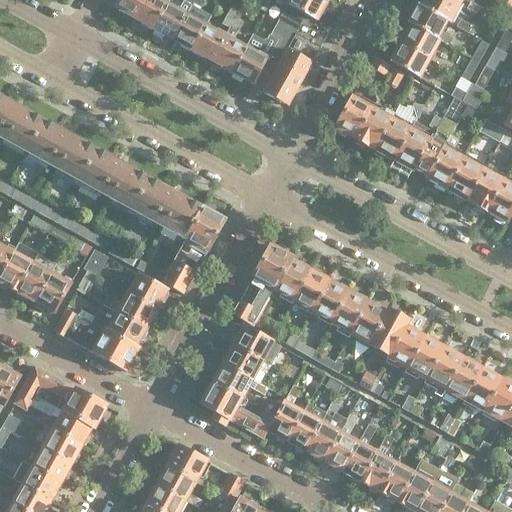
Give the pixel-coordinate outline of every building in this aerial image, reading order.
[(133,19),(143,0),(117,0),(113,8),(133,19)] [(152,30),(166,4),(167,4),(168,0),(143,0),(133,19),(141,23),(140,24),(152,30)] [(198,12),(203,1),(200,0),(193,0),(190,8),(198,12)] [(264,0),(248,0),(252,2),(251,4),(265,12),(270,3),(264,0)] [(326,4),(318,0),(274,0),(274,1),(285,7),(303,16),(315,23),(320,15),(323,16),(328,7),(325,5),(326,4)] [(420,7),(448,22),(451,23),(461,5),(451,0),(423,0),(420,7)] [(509,8),(511,2),(511,0),(500,0),(499,3),(509,8)] [(470,1),(466,8),(475,13),(479,6),(470,1)] [(172,40),(187,13),(178,8),(177,9),(167,4),(166,4),(152,30),(164,37),(165,36),(172,40)] [(239,10),(231,5),(221,25),(228,29),(234,19),(239,10)] [(410,17),(407,23),(438,40),(440,42),(447,45),(451,39),(441,33),(448,22),(420,7),(419,7),(416,6),(416,7),(414,6),(408,16),(410,17)] [(245,47),(231,73),(243,80),(243,79),(263,90),(303,16),(285,7),(260,53),(258,52),(258,54),(245,47)] [(190,51),(205,25),(208,18),(198,12),(190,8),(187,13),(172,40),(180,44),(180,45),(190,51)] [(303,16),(263,90),(264,91),(263,93),(287,107),(311,63),(327,33),(314,26),(315,23),(303,16)] [(228,29),(225,34),(210,61),(220,66),(220,67),(231,73),(245,47),(233,41),(234,39),(233,39),(241,23),(234,19),(228,29)] [(460,19),(456,26),(468,33),(472,26),(460,19)] [(403,37),(399,43),(430,60),(440,42),(438,40),(407,23),(400,36),(403,37)] [(205,25),(190,51),(203,58),(203,57),(210,61),(225,34),(217,29),(216,30),(205,25)] [(511,38),(511,33),(505,30),(495,48),(504,53),(511,38)] [(482,59),(490,45),(481,40),(473,55),(482,59)] [(393,55),(389,62),(388,63),(419,80),(430,60),(399,43),(398,46),(395,44),(390,54),(393,55)] [(493,50),(485,66),(493,71),(502,55),(493,50)] [(367,67),(368,67),(384,77),(385,75),(389,78),(394,70),(389,67),(390,67),(372,57),(367,67)] [(468,82),(478,63),(471,59),(461,77),(468,82)] [(493,71),(485,66),(474,85),(483,90),(493,71)] [(403,75),(394,70),(386,84),(395,89),(403,75)] [(470,83),(468,82),(461,77),(456,86),(465,92),(470,83)] [(462,100),(465,92),(456,86),(452,95),(462,100)] [(472,88),(464,104),(473,109),(481,93),(472,88)] [(353,94),(334,129),(336,130),(335,133),(344,138),(346,136),(354,141),(373,105),(354,95),(353,94)] [(42,121),(0,97),(0,140),(3,142),(1,144),(23,156),(42,121)] [(373,105),(354,141),(355,141),(354,143),(363,149),(365,146),(373,151),(392,116),(373,105)] [(392,116),(373,151),(374,152),(373,154),(383,160),(384,157),(392,161),(410,128),(412,126),(422,107),(413,105),(413,106),(407,106),(406,108),(401,107),(398,105),(392,116)] [(482,114),(466,106),(463,112),(478,120),(482,114)] [(511,106),(502,125),(501,127),(511,132),(511,106)] [(428,126),(435,130),(441,119),(434,115),(428,126)] [(443,146),(448,137),(449,135),(454,126),(441,119),(435,130),(432,137),(413,170),(414,170),(427,177),(443,146)] [(42,121),(23,156),(46,169),(47,166),(51,168),(69,136),(42,121)] [(498,143),(504,132),(485,121),(478,132),(498,143)] [(413,170),(432,137),(412,126),(410,128),(392,161),(394,162),(392,165),(402,170),(403,168),(412,172),(413,170)] [(511,137),(511,136),(504,132),(498,143),(506,148),(511,137)] [(446,191),(464,158),(465,155),(454,149),(459,140),(449,135),(448,137),(443,146),(427,177),(425,180),(434,185),(433,187),(443,193),(444,190),(446,191)] [(97,151),(69,136),(51,168),(55,171),(54,174),(77,186),(97,151)] [(148,179),(97,151),(77,186),(99,198),(100,195),(108,200),(107,202),(129,214),(148,179)] [(464,158),(446,191),(454,196),(453,198),(463,204),(464,201),(465,202),(484,169),(485,167),(465,155),(464,158)] [(484,169),(465,202),(474,207),(473,209),(483,215),(484,212),(485,213),(503,180),(505,178),(485,167),(484,169)] [(503,180),(485,213),(494,218),(493,220),(503,226),(504,223),(506,224),(511,213),(511,181),(505,178),(503,180)] [(202,208),(148,179),(129,214),(151,227),(153,224),(161,229),(159,232),(182,244),(183,242),(202,208)] [(0,193),(12,200),(17,191),(4,184),(0,191),(0,193)] [(25,207),(30,198),(17,191),(12,200),(25,207)] [(38,215),(43,206),(30,198),(25,207),(38,215)] [(19,219),(24,211),(13,205),(8,213),(19,219)] [(51,222),(56,213),(43,206),(38,215),(51,222)] [(183,242),(182,244),(181,245),(203,257),(224,220),(202,208),(183,242)] [(65,229),(70,220),(56,213),(51,222),(65,229)] [(31,226),(47,235),(52,226),(36,217),(31,226)] [(78,236),(83,227),(70,220),(65,229),(78,236)] [(72,238),(52,226),(47,235),(67,246),(72,238)] [(91,244),(96,235),(83,227),(78,236),(91,244)] [(104,251),(109,242),(96,235),(91,244),(104,251)] [(86,246),(72,238),(67,246),(81,255),(86,246)] [(0,244),(0,280),(15,252),(16,250),(9,245),(7,248),(0,244)] [(111,245),(107,254),(120,261),(124,252),(111,245)] [(167,271),(165,275),(163,279),(161,283),(183,295),(203,257),(181,245),(173,261),(167,271)] [(252,278),(253,279),(240,302),(262,314),(270,298),(273,292),(291,261),(290,261),(291,258),(270,246),(252,278)] [(15,252),(0,280),(0,288),(5,292),(8,289),(16,294),(34,260),(26,255),(24,258),(15,252)] [(106,258),(94,252),(83,272),(86,274),(93,277),(94,278),(106,258)] [(137,259),(124,252),(120,261),(132,268),(137,259)] [(35,305),(52,273),(57,265),(37,255),(34,260),(16,294),(17,295),(17,298),(24,302),(27,300),(35,305)] [(153,268),(140,261),(136,269),(148,276),(153,268)] [(291,261),(273,292),(270,298),(277,302),(281,296),(292,302),(310,271),(308,271),(307,267),(302,264),(297,264),(291,261)] [(165,275),(153,268),(148,276),(160,283),(163,279),(165,275)] [(310,271),(292,302),(312,313),(329,282),(328,281),(326,277),(321,274),(317,275),(310,271)] [(52,273),(35,305),(36,305),(36,308),(43,312),(46,310),(54,315),(57,311),(72,284),(71,283),(72,280),(65,276),(63,279),(52,273)] [(137,273),(125,295),(156,311),(161,303),(164,303),(168,296),(166,293),(168,290),(137,273)] [(86,274),(75,292),(82,296),(93,277),(86,274)] [(329,282),(312,313),(331,324),(349,293),(347,292),(346,288),(340,285),(336,286),(329,282)] [(349,293),(331,324),(330,326),(350,336),(368,304),(366,303),(365,299),(360,296),(355,297),(349,293)] [(107,298),(102,307),(114,313),(146,330),(150,322),(153,322),(157,315),(156,313),(156,311),(125,295),(119,305),(107,298)] [(239,302),(232,314),(255,327),(262,315),(262,314),(240,302),(240,303),(239,302)] [(368,304),(350,336),(368,347),(386,314),(384,309),(379,306),(374,307),(368,304)] [(51,332),(54,333),(65,340),(79,317),(79,316),(65,308),(51,332)] [(408,322),(388,311),(386,314),(368,347),(388,358),(406,325),(408,322)] [(114,313),(104,332),(135,350),(140,341),(143,341),(147,334),(145,331),(146,330),(114,313)] [(262,315),(255,327),(264,332),(270,320),(269,319),(262,315)] [(65,340),(92,354),(126,373),(138,351),(135,350),(104,332),(102,331),(79,317),(65,340)] [(91,324),(98,328),(101,323),(94,319),(91,324)] [(388,358),(386,361),(405,371),(424,338),(416,334),(415,330),(406,325),(388,358)] [(232,341),(233,345),(264,361),(271,365),(280,347),(273,344),(274,342),(248,328),(248,329),(243,327),(239,335),(235,335),(232,341)] [(298,338),(291,334),(285,344),(292,349),(297,341),(298,338)] [(424,338),(405,371),(425,382),(443,349),(435,344),(434,341),(428,338),(425,339),(424,338)] [(316,352),(297,341),(292,349),(312,360),(316,352)] [(263,363),(264,361),(233,345),(234,345),(229,354),(225,354),(222,360),(224,363),(223,364),(253,380),(259,370),(265,373),(264,375),(274,380),(278,371),(263,363)] [(443,349),(425,382),(436,389),(434,394),(441,398),(444,393),(463,360),(455,355),(454,352),(448,348),(444,350),(443,349)] [(335,363),(316,352),(312,360),(331,370),(335,363)] [(463,360),(444,393),(463,403),(482,370),(474,366),(473,362),(467,359),(464,360),(463,360)] [(342,365),(336,361),(335,363),(331,370),(337,374),(342,365)] [(214,381),(213,382),(244,399),(249,388),(272,401),(276,393),(253,381),(253,380),(223,364),(219,372),(215,372),(212,378),(213,381),(214,381)] [(289,364),(285,373),(293,377),(297,370),(297,369),(289,364)] [(0,368),(0,415),(3,409),(18,382),(20,378),(11,374),(12,370),(4,366),(1,368),(0,368)] [(33,368),(26,380),(25,380),(12,404),(26,413),(29,406),(34,398),(47,375),(33,368)] [(482,370),(463,403),(483,414),(501,381),(493,377),(492,373),(486,370),(483,371),(482,370)] [(369,391),(375,382),(377,377),(366,371),(358,385),(369,391)] [(34,398),(60,413),(91,429),(94,430),(107,408),(75,391),(47,375),(34,398)] [(323,385),(336,393),(341,385),(327,377),(323,385)] [(501,381),(483,414),(506,427),(511,415),(511,385),(511,383),(505,380),(502,381),(501,381)] [(244,399),(213,382),(210,388),(207,387),(201,398),(204,399),(201,405),(216,413),(213,419),(226,427),(229,420),(263,439),(267,431),(276,416),(270,413),(264,410),(263,410),(258,420),(238,408),(244,399)] [(375,382),(369,391),(379,397),(384,387),(375,382)] [(277,437),(277,440),(284,444),(285,443),(303,412),(291,405),(294,399),(287,395),(280,408),(276,416),(267,431),(277,437)] [(408,413),(413,403),(415,400),(408,395),(400,409),(408,413)] [(34,398),(29,406),(49,418),(51,415),(57,418),(60,413),(34,398)] [(413,403),(408,413),(418,418),(423,409),(413,403)] [(303,412),(285,443),(287,442),(296,447),(296,450),(302,454),(304,452),(321,422),(325,415),(307,404),(303,412)] [(321,422),(305,452),(314,457),(314,460),(321,464),(322,463),(340,432),(345,421),(334,414),(338,408),(331,404),(325,415),(321,422)] [(51,429),(82,446),(85,446),(89,439),(87,437),(91,429),(60,413),(57,418),(51,429)] [(439,430),(446,434),(455,419),(447,415),(439,430)] [(340,432),(322,463),(324,462),(332,467),(332,470),(339,474),(340,473),(358,442),(347,436),(355,421),(347,417),(345,421),(340,432)] [(7,418),(2,426),(11,431),(11,432),(16,423),(7,418)] [(455,419),(446,434),(453,438),(461,423),(455,419)] [(2,426),(0,429),(0,449),(11,431),(2,426)] [(367,426),(358,442),(340,473),(342,473),(351,478),(351,481),(357,484),(359,484),(376,452),(366,447),(375,430),(367,426)] [(82,446),(51,429),(40,448),(71,466),(72,464),(75,464),(79,457),(78,454),(82,446)] [(429,444),(434,435),(424,429),(419,438),(429,444)] [(376,452),(359,484),(360,483),(369,487),(369,491),(376,495),(377,494),(394,462),(383,456),(391,441),(384,437),(376,452)] [(482,442),(477,451),(485,455),(490,446),(482,442)] [(166,468),(196,484),(199,479),(203,481),(211,465),(178,446),(177,448),(175,447),(169,457),(171,459),(166,468)] [(31,466),(30,467),(61,484),(62,483),(65,482),(68,476),(67,473),(71,466),(40,448),(31,466)] [(447,473),(455,459),(447,455),(439,469),(447,473)] [(511,458),(506,455),(501,464),(509,468),(511,462),(511,458)] [(486,465),(470,456),(466,464),(482,473),(486,465)] [(422,457),(416,467),(424,471),(429,462),(422,457)] [(395,462),(394,462),(377,494),(379,493),(388,498),(388,501),(394,505),(396,504),(413,473),(395,462)] [(26,475),(20,485),(51,502),(52,501),(55,501),(59,495),(57,492),(61,484),(30,467),(22,463),(17,471),(26,475)] [(161,477),(156,486),(186,503),(197,509),(202,501),(190,495),(196,484),(166,468),(163,468),(159,474),(161,477)] [(438,511),(449,493),(457,478),(447,473),(439,469),(431,483),(415,511),(438,511)] [(415,511),(431,483),(413,473),(396,504),(397,503),(406,508),(406,511),(407,511),(415,511)] [(216,496),(224,501),(232,505),(233,505),(242,488),(245,483),(229,474),(216,496)] [(20,485),(10,503),(25,511),(48,511),(47,510),(51,502),(20,485)] [(151,497),(146,505),(158,511),(180,511),(186,503),(156,486),(156,487),(152,487),(149,494),(151,497)] [(483,491),(476,487),(472,496),(479,500),(483,491)] [(449,493),(438,511),(462,511),(468,503),(449,493)] [(497,493),(492,502),(499,506),(505,497),(497,493)] [(0,509),(4,511),(25,511),(10,503),(0,498),(0,509)] [(233,511),(257,511),(259,510),(258,509),(258,506),(252,502),(249,504),(241,500),(237,507),(233,511)] [(217,511),(227,511),(232,505),(224,501),(217,511)] [(484,511),(468,503),(462,511),(484,511)]
